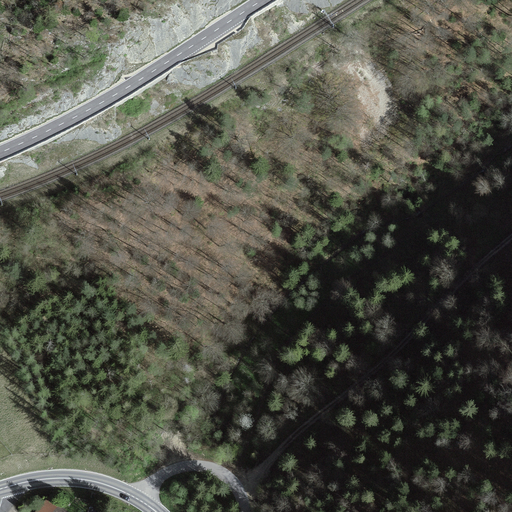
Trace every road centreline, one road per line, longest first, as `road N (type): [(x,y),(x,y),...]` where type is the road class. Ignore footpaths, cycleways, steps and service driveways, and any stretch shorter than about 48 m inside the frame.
road 1 (track): [(238,490),(511,233)]
road 2 (primary): [(0,152),(104,100),(261,0)]
road 3 (primary): [(134,497),(87,479),(5,487)]
